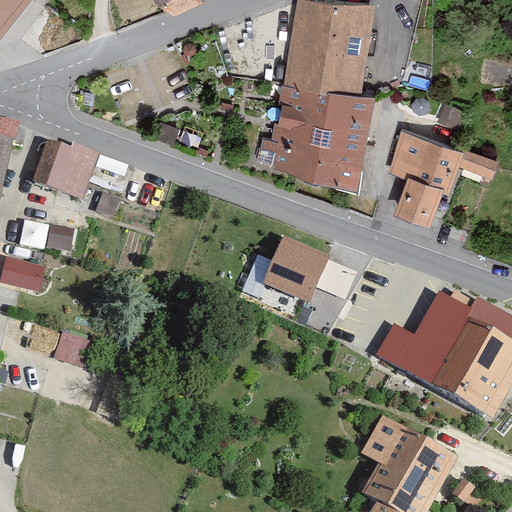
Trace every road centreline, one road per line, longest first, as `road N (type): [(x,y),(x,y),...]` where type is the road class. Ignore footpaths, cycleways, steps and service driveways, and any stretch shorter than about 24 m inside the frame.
road 1 (tertiary): [(511,293),(63,130),(10,93)]
road 2 (residential): [(10,93),(252,0)]
